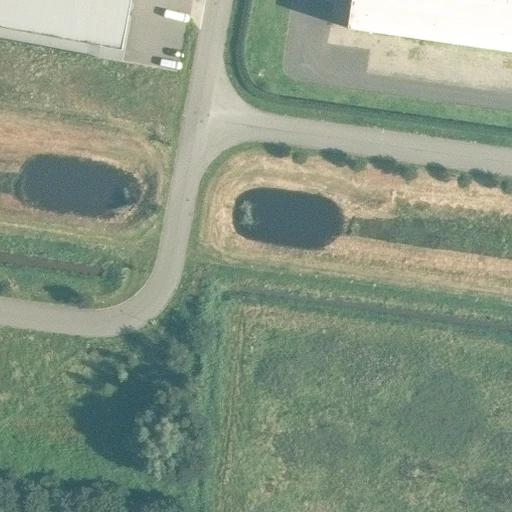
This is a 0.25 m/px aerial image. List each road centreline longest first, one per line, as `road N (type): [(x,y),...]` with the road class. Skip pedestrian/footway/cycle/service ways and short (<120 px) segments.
road 1 (unclassified): [(198,115),(166,285),(108,325),(0,310)]
road 2 (unclassified): [(511,160),(198,115)]
